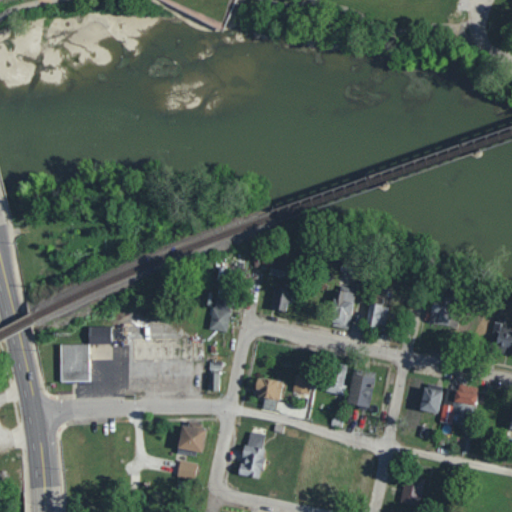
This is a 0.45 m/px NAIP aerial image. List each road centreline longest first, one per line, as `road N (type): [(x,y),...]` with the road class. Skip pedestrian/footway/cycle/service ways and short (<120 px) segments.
road 1 (residential): [(239,403),(511,465)]
road 2 (residential): [(511,376),(274,327)]
road 3 (primary): [(43,487),(0,263)]
road 4 (residential): [(239,403),(33,411)]
road 5 (residential): [(239,403),(230,488),(317,511)]
road 6 (residential): [(388,511),(418,355)]
